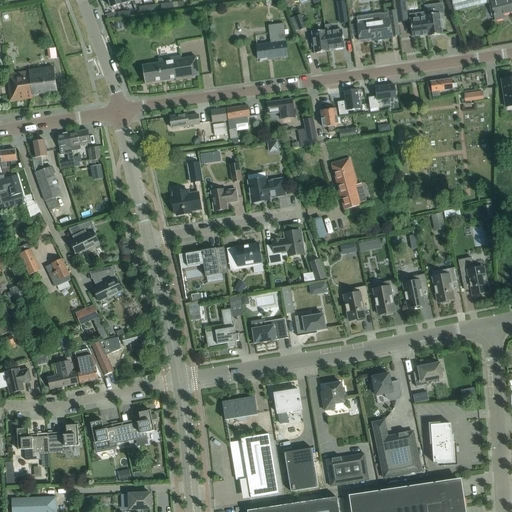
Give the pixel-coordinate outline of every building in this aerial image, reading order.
[(401,0),(395,1),(398,22),(408,21),(404,0),(401,0)] [(467,8),(487,3),(486,0),(452,0),(455,11),(467,8)] [(511,0),(486,0),(487,3),(487,4),(491,3),(494,13),(493,13),(494,15),(495,20),(503,18),(502,14),(511,11),(511,0)] [(347,17),(345,1),(337,2),(340,24),(348,23),(347,17)] [(399,35),(396,11),(388,12),(380,13),(380,14),(377,14),(377,15),(373,16),(372,15),(357,17),(356,17),(359,41),(375,39),(375,40),(392,38),(391,36),(399,35)] [(425,15),(425,12),(409,14),(412,37),(428,35),(425,15)] [(433,14),(425,15),(428,35),(428,36),(442,34),(441,28),(443,27),(442,20),(440,20),(439,14),(433,14)] [(306,28),(301,15),(294,17),(299,31),(306,28)] [(285,42),(284,32),(285,32),(284,23),(271,25),(272,36),(270,36),(271,43),(256,45),(257,52),(256,53),(256,56),(258,57),(258,59),(271,57),(271,59),(287,57),(285,42)] [(344,47),(341,30),(326,32),(329,50),(344,47)] [(329,50),(326,32),(325,31),(312,33),(312,36),(313,39),(311,40),(312,47),(314,47),(315,53),(329,51),(328,50),(329,50)] [(195,57),(181,59),(181,56),(158,60),(158,63),(142,65),(145,83),(198,75),(195,57)] [(53,67),(45,68),(39,69),(39,68),(29,70),(29,71),(6,74),(10,101),(33,98),(32,94),(56,91),(53,67)] [(511,78),(501,80),(505,107),(511,106),(511,78)] [(452,79),(430,82),(431,92),(432,97),(440,96),(439,91),(453,89),(452,79)] [(376,97),(369,98),(370,109),(378,108),(376,100),(387,99),(396,97),(394,84),(391,85),(377,87),(374,87),(376,97)] [(345,101),(337,102),(339,116),(348,115),(347,111),(360,109),(357,89),(345,91),(344,91),(345,101)] [(467,93),(468,100),(483,98),(482,92),(467,93)] [(292,99),(267,103),(268,113),(280,111),(281,119),(294,117),(293,109),(292,99)] [(238,138),(236,124),(247,123),(246,117),(249,116),(248,106),(226,109),(230,139),(238,138)] [(323,128),(328,127),(329,133),(335,132),(334,126),(338,125),(335,108),(320,111),(323,128)] [(211,111),(212,122),(226,120),(225,109),(211,111)] [(170,117),(171,128),(199,124),(198,115),(187,116),(187,114),(170,117)] [(313,117),(304,119),(309,146),(318,144),(313,117)] [(213,125),(214,135),(226,134),(225,123),(213,125)] [(339,130),(340,138),(359,136),(358,127),(339,130)] [(87,129),(69,133),(71,147),(72,151),(81,150),(80,145),(89,143),(87,129)] [(72,151),(71,147),(69,133),(57,135),(60,155),(67,154),(72,153),(72,151)] [(44,140),(32,142),(35,157),(32,158),(35,172),(45,201),(49,210),(59,206),(55,198),(61,196),(51,167),(43,169),(41,157),(47,156),(44,140)] [(272,155),(283,154),(282,143),(272,144),(272,155)] [(100,159),(98,147),(90,148),(92,160),(100,159)] [(11,172),(9,166),(7,167),(6,161),(16,160),(15,149),(0,151),(0,156),(2,164),(2,169),(4,174),(11,172)] [(68,161),(59,162),(60,167),(74,165),(72,153),(67,154),(68,161)] [(331,164),(344,209),(360,205),(354,185),(357,184),(349,158),(331,164)] [(188,165),(191,182),(202,181),(199,163),(188,165)] [(232,182),(241,180),(239,164),(230,165),(232,182)] [(84,168),(84,177),(99,176),(99,168),(84,168)] [(17,175),(0,179),(0,192),(3,192),(5,198),(13,195),(14,196),(15,196),(15,195),(16,195),(22,193),(17,175)] [(269,197),(285,195),(282,179),(266,182),(266,178),(248,181),(252,203),(254,202),(254,203),(257,204),(259,203),(261,202),(261,201),(264,201),(264,200),(268,199),(268,200),(269,200),(269,197)] [(224,189),(210,191),(214,211),(227,209),(226,202),(229,202),(229,203),(238,201),(236,189),(224,191),(224,189)] [(179,196),(173,197),(171,197),(172,199),(170,200),(171,204),(173,205),(174,214),(176,213),(176,215),(186,214),(185,212),(201,209),(198,192),(188,194),(188,190),(179,192),(179,196)] [(7,203),(0,204),(0,210),(16,206),(15,200),(7,203)] [(320,217),(310,220),(317,239),(326,236),(320,217)] [(90,246),(99,242),(94,232),(96,231),(91,221),(77,226),(81,233),(75,236),(77,239),(70,242),(75,253),(84,249),(84,251),(91,248),(90,246)] [(5,225),(0,227),(0,231),(1,235),(8,232),(5,225)] [(272,245),(267,246),(270,264),(282,262),(281,256),(280,253),(287,252),(288,256),(304,254),(300,230),(284,233),(285,240),(281,241),(281,240),(280,240),(280,239),(273,240),(273,241),(272,241),(272,245)] [(228,248),(227,249),(230,270),(253,267),(254,273),(263,271),(261,262),(258,243),(248,245),(248,246),(244,247),(244,246),(235,247),(235,248),(235,249),(228,251),(227,249),(228,249),(228,248)] [(356,243),(346,245),(348,254),(357,252),(356,243)] [(131,247),(125,249),(127,260),(134,259),(131,247)] [(185,253),(179,254),(181,268),(182,268),(187,267),(203,265),(205,277),(228,273),(224,247),(222,247),(222,248),(222,250),(205,253),(204,251),(205,251),(205,250),(185,253)] [(19,254),(29,275),(40,270),(30,249),(19,254)] [(471,257),(458,260),(462,281),(469,279),(473,296),(474,296),(474,297),(481,296),(480,294),(488,293),(483,267),(473,269),(471,257)] [(71,279),(64,264),(62,259),(45,267),(55,287),(71,279)] [(320,259),(310,263),(316,281),(326,278),(320,259)] [(95,278),(99,286),(93,290),(98,301),(106,297),(107,298),(114,295),(113,294),(121,289),(116,278),(116,279),(113,274),(115,274),(113,266),(98,270),(100,277),(95,278)] [(453,300),(450,283),(457,282),(454,268),(441,271),(442,275),(433,278),(438,303),(442,302),(443,304),(449,302),(449,301),(453,300)] [(425,274),(412,276),(413,281),(403,283),(408,309),(414,308),(414,309),(423,308),(422,306),(424,306),(420,289),(428,288),(425,274)] [(395,280),(382,283),(383,287),(373,289),(378,315),(386,314),(386,315),(393,314),(392,312),(394,312),(391,295),(398,294),(395,280)] [(314,286),(315,297),(331,296),(330,285),(314,286)] [(365,318),(361,301),(368,300),(365,286),(352,289),(353,294),(344,296),(349,321),(357,319),(357,321),(364,320),(363,318),(365,318)] [(11,292),(14,301),(28,296),(24,287),(11,292)] [(289,287),(281,288),(286,314),(294,312),(289,287)] [(194,297),(195,303),(204,302),(202,295),(194,297)] [(127,328),(142,319),(132,301),(117,310),(127,328)] [(78,320),(91,314),(88,308),(75,313),(78,320)] [(237,346),(236,341),(238,341),(238,335),(239,334),(239,333),(235,334),(234,327),(233,328),(230,308),(221,310),(224,329),(206,332),(206,331),(205,331),(208,347),(209,347),(208,346),(226,343),(227,348),(237,346)] [(323,314),(309,316),(309,314),(294,316),(297,335),(297,336),(312,334),(312,331),(325,329),(323,314)] [(252,329),(254,343),(254,344),(288,338),(288,337),(287,337),(284,319),(265,322),(266,327),(252,329)] [(121,336),(124,346),(145,340),(143,330),(121,336)] [(103,376),(113,371),(106,355),(121,349),(118,337),(103,341),(90,346),(93,352),(103,376)] [(17,341),(8,345),(10,351),(19,348),(17,341)] [(79,351),(74,352),(79,372),(78,372),(80,383),(98,379),(94,362),(92,355),(89,349),(79,351)] [(69,361),(58,363),(61,375),(48,378),(50,389),(78,383),(75,372),(72,372),(69,361)] [(416,387),(428,385),(429,382),(429,380),(442,378),(439,363),(431,365),(431,364),(431,365),(427,366),(427,365),(426,365),(426,366),(418,367),(419,371),(413,373),(416,387)] [(24,390),(22,383),(22,382),(24,381),(25,382),(31,381),(28,369),(19,371),(19,368),(4,372),(9,393),(24,390)] [(389,373),(387,374),(387,373),(387,374),(387,375),(384,375),(384,374),(383,374),(372,377),(373,382),(370,384),(371,389),(374,390),(376,395),(385,394),(386,398),(389,401),(399,399),(401,395),(398,381),(390,382),(389,373)] [(322,393),(322,392),(321,392),(324,410),(335,409),(335,408),(333,408),(333,404),(344,402),(343,395),(345,394),(343,388),(342,388),(341,383),(325,385),(326,392),(322,393)] [(301,410),(298,392),(297,393),(296,391),(299,390),(274,394),(277,413),(278,413),(280,423),(288,422),(286,412),(301,410)] [(223,402),(226,420),(226,422),(227,422),(226,419),(234,418),(239,421),(243,420),(243,416),(256,414),(253,397),(223,402)] [(122,423),(121,423),(125,441),(135,440),(135,439),(137,447),(148,445),(147,437),(146,432),(154,430),(150,413),(150,410),(144,411),(139,413),(140,422),(131,424),(122,425),(122,423),(123,423),(123,422),(122,423)] [(96,422),(90,423),(91,425),(94,443),(97,453),(116,449),(115,444),(125,441),(121,423),(120,423),(120,424),(121,423),(122,426),(103,429),(101,420),(96,422)] [(372,423),(383,478),(421,470),(413,431),(407,432),(398,433),(398,434),(387,437),(384,420),(372,423)] [(450,423),(430,425),(433,463),(443,462),(443,465),(440,466),(457,465),(456,441),(452,441),(450,423)] [(48,436),(49,452),(70,451),(70,446),(79,445),(77,427),(77,425),(71,425),(66,425),(66,435),(48,436)] [(22,429),(17,429),(17,432),(18,450),(25,449),(25,460),(33,460),(40,459),(39,453),(41,453),(42,467),(49,467),(48,452),(49,452),(48,436),(47,434),(47,433),(46,433),(46,434),(47,434),(47,436),(29,437),(28,428),(22,429)] [(230,441),(229,441),(236,480),(247,478),(251,498),(279,493),(269,434),(241,438),(241,441),(230,442),(230,441)] [(284,453),(291,492),(318,487),(312,449),(312,448),(284,453)] [(326,460),(331,486),(368,480),(364,454),(341,458),(341,457),(331,458),(331,460),(326,460)] [(170,471),(159,473),(161,482),(172,480),(170,471)] [(140,473),(133,474),(135,482),(142,480),(140,473)] [(455,481),(456,481),(456,479),(348,495),(350,511),(465,511),(464,505),(463,506),(462,500),(464,499),(462,489),(457,490),(455,481)] [(151,509),(150,493),(129,494),(129,509),(151,509)] [(11,498),(11,511),(56,511),(55,497),(11,498)] [(339,511),(337,497),(247,511),(339,511)]
